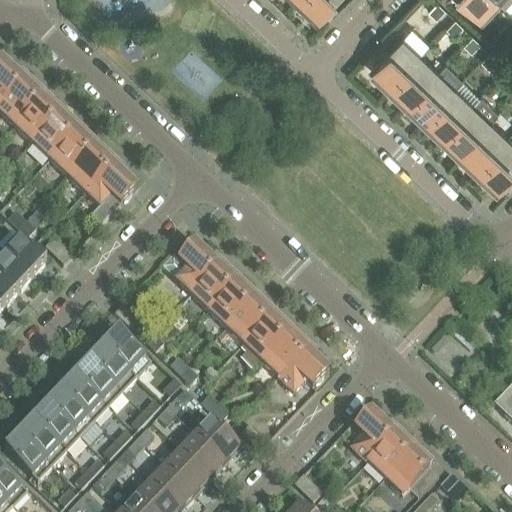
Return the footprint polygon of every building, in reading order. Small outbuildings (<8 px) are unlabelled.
[(318,14),(331,0),(297,0),(305,8),(308,5),(318,14)] [(496,0),(495,0),(463,0),(481,17),(496,0)] [(511,0),(495,0),(496,0),(504,8),(511,0)] [(436,19),(445,10),(437,2),(428,11),(436,19)] [(454,36),(463,27),(455,19),(446,29),(454,36)] [(471,53),(480,43),(472,36),(463,45),(471,53)] [(390,88),(420,56),(402,39),(374,68),(383,77),(380,81),(390,88)] [(489,69),(497,60),(489,52),(481,62),(489,69)] [(409,102),(437,72),(420,56),(390,88),(397,97),(401,94),(409,102)] [(0,112),(27,84),(26,84),(23,87),(0,66),(0,112)] [(506,86),(511,79),(511,73),(507,69),(498,78),(506,86)] [(427,118),(455,89),(437,72),(409,102),(427,118)] [(0,118),(15,132),(44,101),(41,104),(34,98),(33,93),(31,88),(29,87),(27,84),(0,112),(0,118)] [(444,135),(472,106),(455,89),(427,118),(444,135)] [(32,149),(62,117),(61,117),(58,121),(52,114),(51,109),(48,105),(47,103),(44,101),(15,132),(32,149)] [(462,151),(489,122),(472,106),(444,135),(462,151)] [(49,165),(79,134),(75,137),(74,136),(69,131),(68,126),(66,122),(64,120),(62,117),(32,149),(49,165)] [(476,170),(507,139),(489,122),(462,151),(468,157),(464,161),(476,170)] [(67,182),(96,151),(96,150),(93,154),(86,148),(85,143),(83,138),(81,136),(79,134),(49,165),(67,182)] [(496,186),(511,169),(511,143),(507,139),(476,170),(484,179),(488,176),(496,186)] [(84,198),(111,170),(104,164),(103,159),(100,154),(99,153),(96,151),(67,182),(84,198)] [(135,194),(116,176),(111,170),(84,198),(99,212),(91,221),(101,230),(135,194)] [(25,226),(15,216),(7,225),(17,235),(25,226)] [(35,235),(25,226),(17,235),(27,244),(35,235)] [(46,268),(18,241),(3,257),(31,283),(46,268)] [(72,261),(54,243),(45,253),(63,270),(72,261)] [(191,300),(220,269),(220,268),(217,271),(194,250),(179,266),(183,270),(172,282),(176,285),(175,285),(191,300)] [(31,283),(3,257),(0,259),(0,282),(17,298),(31,283)] [(208,316),(238,285),(237,285),(234,288),(229,284),(228,282),(227,277),(224,272),(223,271),(220,269),(191,300),(208,316)] [(17,298),(0,282),(0,310),(3,313),(17,298)] [(225,333),(255,302),(255,301),(251,305),(245,299),(244,294),(242,289),(240,287),(238,285),(208,316),(225,333)] [(243,349),(273,318),(272,318),(269,321),(267,320),(263,315),(262,310),(259,305),(257,304),(255,302),(225,333),(243,349)] [(142,327),(123,309),(114,319),(133,336),(142,327)] [(260,366),(290,335),(289,334),(286,338),(280,332),(279,327),(276,322),(275,320),(273,318),(243,349),(260,366)] [(475,349),(458,332),(452,338),(469,355),(475,349)] [(277,382),(304,354),(297,348),(296,343),(294,338),(292,337),(290,335),(260,366),(277,382)] [(145,363),(117,336),(103,352),(136,384),(137,383),(131,378),(145,363)] [(164,350),(153,339),(145,348),(155,358),(164,350)] [(136,384),(103,352),(89,366),(122,399),(136,384)] [(312,393),(327,377),(304,354),(277,382),(293,397),(297,400),(307,389),(312,393)] [(188,372),(178,363),(170,372),(180,381),(188,372)] [(122,399),(89,366),(75,381),(108,413),(122,399)] [(198,382),(188,372),(180,381),(190,391),(198,382)] [(108,413),(75,381),(60,396),(94,428),(108,413)] [(169,402),(180,390),(174,384),(162,395),(169,402)] [(511,389),(493,410),(511,427),(511,389)] [(94,428),(60,396),(46,411),(80,443),(94,428)] [(210,419),(219,410),(209,401),(201,410),(210,419)] [(174,420),(184,411),(176,403),(167,413),(174,420)] [(148,423),(160,412),(153,405),(142,417),(148,423)] [(229,420),(219,410),(210,419),(221,429),(229,420)] [(80,443),(46,411),(32,425),(66,458),(80,443)] [(174,420),(167,413),(157,423),(165,430),(174,420)] [(137,435),(148,423),(142,417),(131,429),(137,435)] [(367,467),(397,436),(396,436),(393,439),(370,418),(355,434),(359,438),(348,449),(352,453),(367,467)] [(241,453),(209,423),(193,439),(225,469),(241,453)] [(66,458),(32,425),(18,440),(52,472),(66,458)] [(268,447),(250,429),(240,439),(259,457),(268,447)] [(144,452),(154,442),(146,434),(137,444),(144,452)] [(120,453),(131,441),(125,435),(114,446),(120,453)] [(384,484),(414,453),(413,452),(410,456),(404,450),(403,445),(401,440),(399,438),(397,436),(367,467),(384,484)] [(225,469),(193,439),(178,454),(211,485),(225,469)] [(52,472),(18,440),(4,456),(37,488),(52,472)] [(135,462),(144,452),(137,444),(127,454),(135,462)] [(109,465),(120,453),(114,446),(102,458),(109,465)] [(439,483),(429,473),(421,466),(420,460),(416,455),(414,453),(384,484),(402,501),(409,494),(419,503),(439,483)] [(211,485),(178,454),(164,470),(196,501),(211,485)] [(92,482),(103,471),(97,464),(86,476),(92,482)] [(115,483),(124,473),(116,466),(107,476),(115,483)] [(184,511),(196,501),(164,470),(149,486),(176,511),(184,511)] [(14,511),(27,498),(0,472),(0,501),(10,511),(14,511)] [(81,494),(92,482),(86,476),(74,488),(81,494)] [(105,493),(115,483),(107,476),(97,486),(105,493)] [(447,498),(459,486),(451,478),(439,490),(447,498)] [(321,498),(303,480),(294,490),(312,507),(321,498)] [(176,511),(149,486),(134,501),(145,511),(176,511)] [(64,511),(75,500),(69,494),(57,506),(64,511)] [(82,511),(87,511),(94,504),(87,497),(77,507),(82,511)] [(421,511),(432,511),(439,506),(431,499),(420,510),(421,511)] [(0,511),(10,511),(0,501),(0,511)] [(145,511),(134,501),(123,511),(145,511)]
